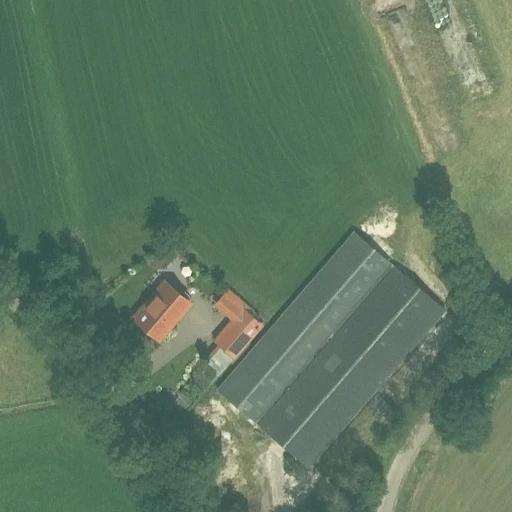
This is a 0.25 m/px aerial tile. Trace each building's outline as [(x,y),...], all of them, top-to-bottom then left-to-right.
[(466,138),(459,119),(444,125),(451,144),(466,138)] [(217,390),(250,417),(387,260),(354,232),(217,390)] [(392,264),(255,422),(308,467),(445,310),(392,264)] [(165,282),(133,318),(158,339),(190,303),(165,282)] [(253,311),(227,290),(216,303),(216,304),(217,304),(234,318),(215,341),(233,357),(261,325),(249,315),(253,311)] [(224,375),(236,361),(221,347),(208,360),(224,375)]
